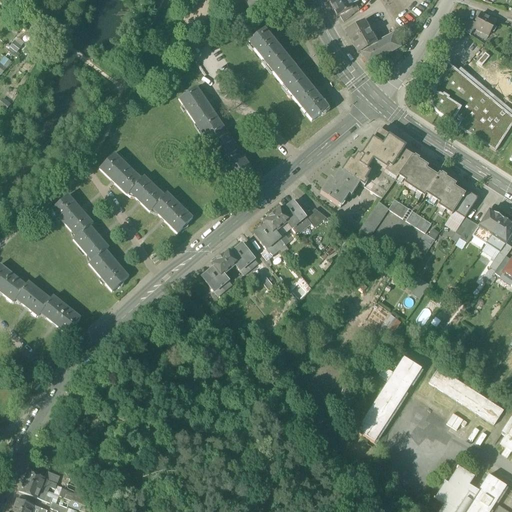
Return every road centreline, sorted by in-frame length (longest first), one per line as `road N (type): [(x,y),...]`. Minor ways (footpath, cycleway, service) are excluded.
road 1 (tertiary): [(0,499),(31,427),(88,345),(373,102)]
road 2 (secondary): [(511,192),(373,102)]
road 3 (residential): [(373,102),(449,0)]
road 4 (secondary): [(373,102),(308,0)]
